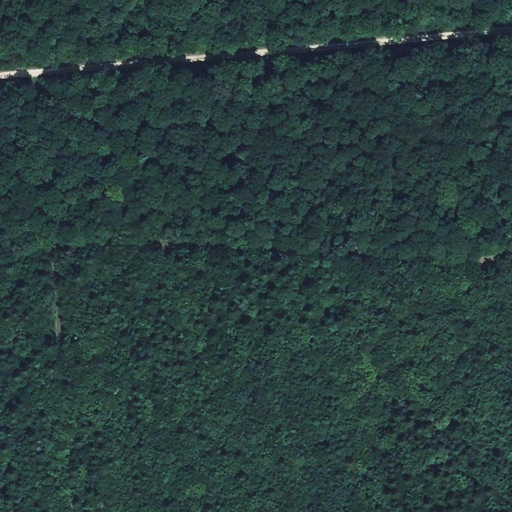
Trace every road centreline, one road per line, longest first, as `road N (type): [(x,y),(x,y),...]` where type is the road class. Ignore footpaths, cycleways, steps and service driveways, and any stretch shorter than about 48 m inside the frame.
road 1 (track): [(0,75),(511,29)]
road 2 (track): [(54,250),(31,72)]
